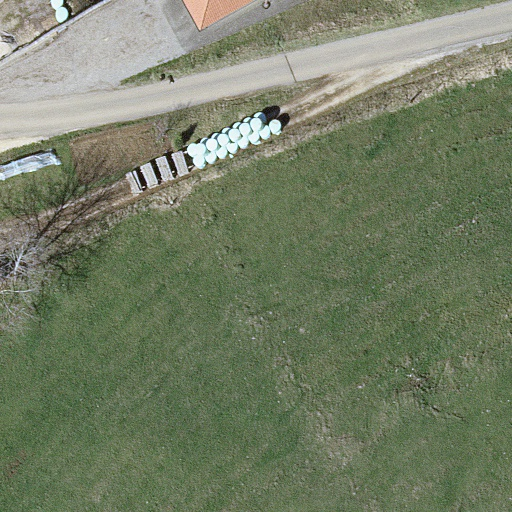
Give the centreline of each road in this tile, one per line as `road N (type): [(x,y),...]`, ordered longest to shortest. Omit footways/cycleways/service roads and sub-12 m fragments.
road 1 (track): [(0,119),(511,26)]
road 2 (track): [(0,234),(116,207),(358,57)]
